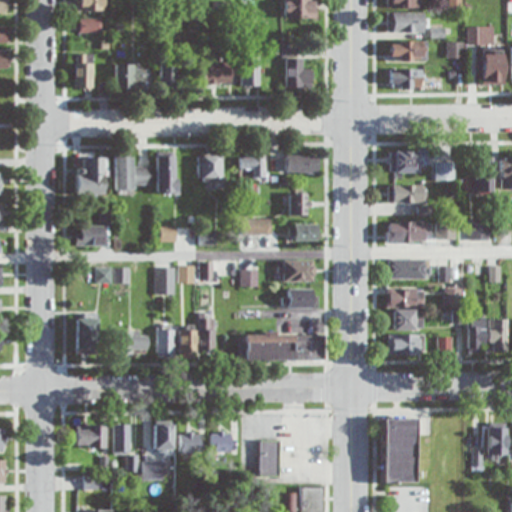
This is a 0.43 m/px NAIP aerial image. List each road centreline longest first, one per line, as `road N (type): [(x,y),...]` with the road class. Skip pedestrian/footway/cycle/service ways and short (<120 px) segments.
road 1 (residential): [(511,387),(0,390)]
road 2 (secondary): [(350,0),(351,511)]
road 3 (residential): [(40,0),(40,511)]
road 4 (residential): [(511,119),(40,120)]
